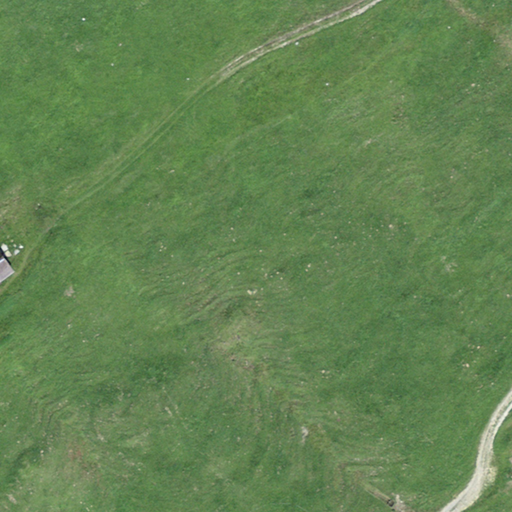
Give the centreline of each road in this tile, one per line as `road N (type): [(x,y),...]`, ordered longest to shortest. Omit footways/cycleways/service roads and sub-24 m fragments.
road 1 (track): [(50,225),(254,51),(370,0)]
road 2 (track): [(511,395),(473,492),(449,511)]
